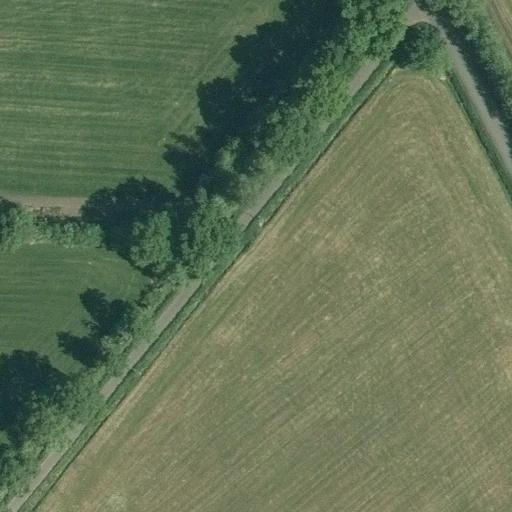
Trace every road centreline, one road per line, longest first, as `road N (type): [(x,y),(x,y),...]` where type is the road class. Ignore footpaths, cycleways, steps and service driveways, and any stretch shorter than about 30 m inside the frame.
road 1 (unclassified): [(8,511),(423,0)]
road 2 (unclassified): [(511,148),(434,0)]
